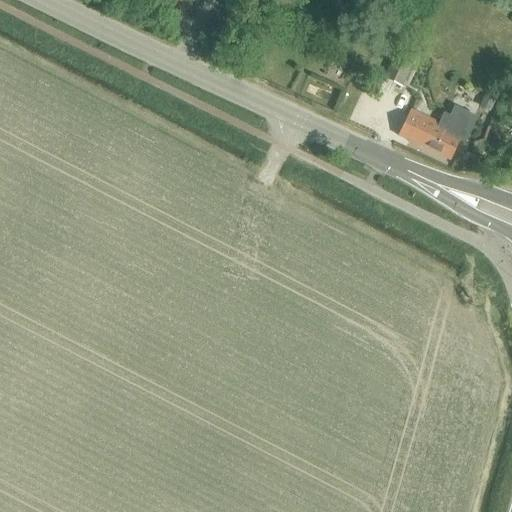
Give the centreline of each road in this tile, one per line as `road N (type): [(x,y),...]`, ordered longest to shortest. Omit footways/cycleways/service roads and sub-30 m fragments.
road 1 (unclassified): [(406,172),(43,0)]
road 2 (unclassified): [(406,172),(511,234)]
